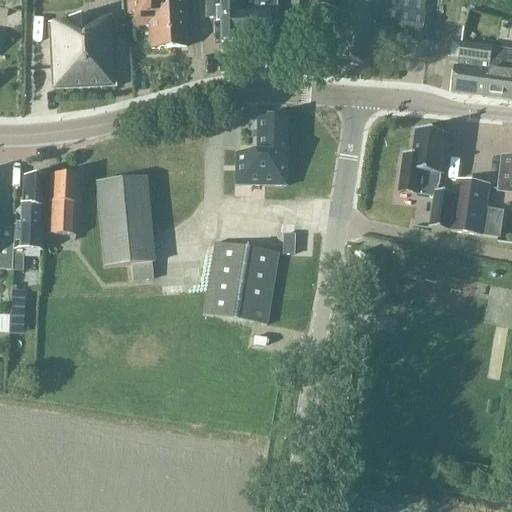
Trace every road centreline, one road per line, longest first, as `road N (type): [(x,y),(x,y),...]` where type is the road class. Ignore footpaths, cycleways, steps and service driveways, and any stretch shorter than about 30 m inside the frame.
road 1 (unclassified): [(291,511),(357,97)]
road 2 (tertiary): [(357,97),(242,90),(123,120),(0,135)]
road 3 (tertiary): [(511,113),(357,97)]
